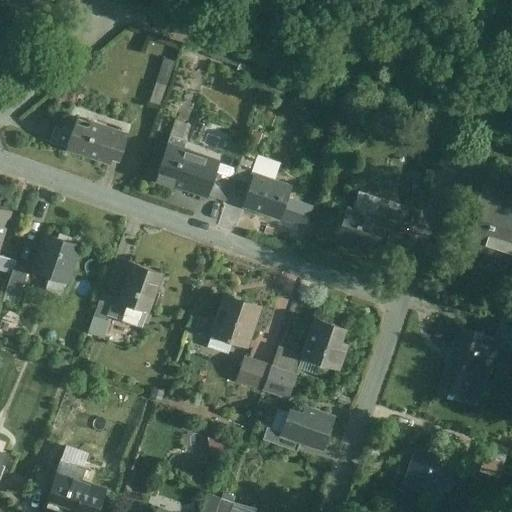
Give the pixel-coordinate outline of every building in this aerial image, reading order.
[(128,135),(76,118),(71,134),(66,132),(61,147),(66,149),(110,163),(115,148),(123,151),(128,135)] [(172,133),(184,135),(186,121),(174,119),(172,133)] [(219,163),(166,145),(154,181),(173,188),(174,185),(208,196),(216,172),(219,163)] [(257,155),(244,150),(235,176),(248,180),(257,155)] [(234,178),(216,172),(208,196),(226,202),(234,178)] [(286,186),(254,175),(244,204),(280,216),(286,199),(282,198),(286,186)] [(511,200),(486,191),(468,242),(511,256),(511,200)] [(348,207),(337,238),(339,239),(339,238),(376,251),(380,240),(386,242),(390,231),(373,225),(375,218),(349,209),(350,208),(348,207)] [(0,209),(0,244),(10,212),(0,209)] [(397,218),(378,212),(375,218),(373,225),(390,231),(392,232),(397,218)] [(46,234),(33,271),(66,282),(79,245),(46,234)] [(0,256),(0,268),(11,272),(15,264),(15,261),(0,256)] [(133,263),(120,300),(115,299),(109,316),(142,328),(148,312),(148,311),(161,274),(133,263)] [(28,269),(15,264),(5,293),(18,298),(28,269)] [(115,299),(101,294),(93,317),(107,322),(109,316),(115,299)] [(259,307),(225,296),(212,334),(246,346),(259,307)] [(345,328),(315,318),(302,357),(337,370),(345,345),(340,343),(345,328)] [(498,340),(460,327),(437,392),(447,396),(446,397),(451,399),(453,393),(472,400),(480,378),(484,380),(498,340)] [(270,367),(244,358),(237,380),(262,388),(270,367)] [(295,376),(270,367),(262,388),(288,397),(295,376)] [(332,419),(306,409),(304,416),(290,411),(282,433),(282,434),(301,440),(322,448),(332,419)] [(301,440),(282,434),(282,433),(267,427),(262,440),(297,452),(301,440)] [(508,450),(490,443),(485,457),(504,463),(508,450)] [(454,459),(418,446),(404,487),(439,500),(439,499),(437,498),(444,476),(447,477),(454,459)] [(86,457),(64,450),(44,507),(45,508),(46,505),(67,511),(97,511),(105,491),(78,481),(86,457)] [(504,463),(485,457),(480,472),(499,478),(504,463)] [(215,511),(220,498),(207,494),(200,511),(215,511)] [(230,511),(233,503),(220,498),(215,511),(230,511)]
